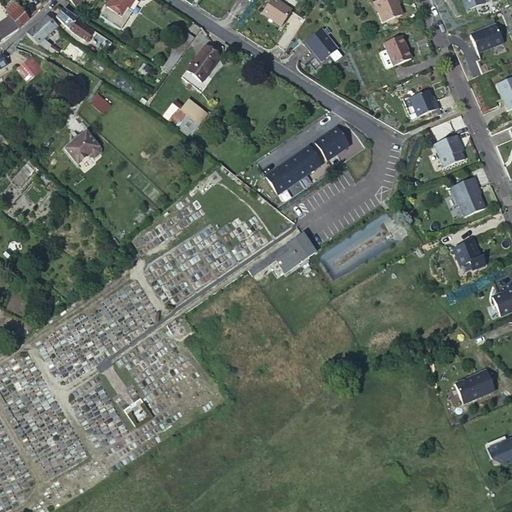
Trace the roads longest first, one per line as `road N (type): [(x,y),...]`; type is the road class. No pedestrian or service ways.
road 1 (residential): [(171,0),(367,124),(382,143)]
road 2 (residential): [(511,208),(425,0)]
